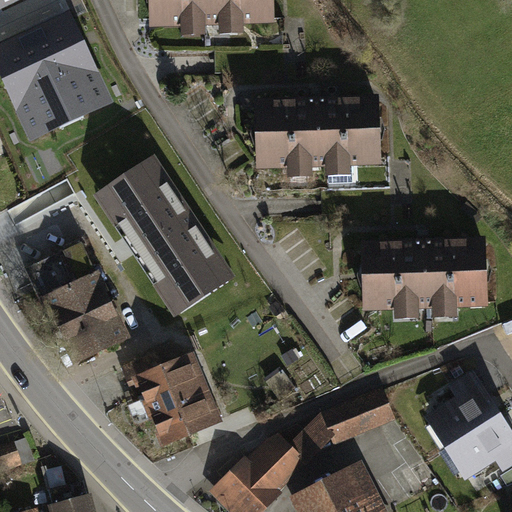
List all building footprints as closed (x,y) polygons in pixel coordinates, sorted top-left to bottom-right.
[(151,0),(153,23),(272,19),(270,0),(151,0)] [(106,102),(66,18),(0,49),(0,64),(34,136),(106,102)] [(376,101),(257,105),(259,165),(378,161),(376,101)] [(172,304),(223,270),(156,169),(105,203),(172,304)] [(68,177),(26,198),(35,215),(77,195),(68,177)] [(483,242),(364,246),(366,306),(485,302),(483,242)] [(48,300),(96,275),(81,243),(26,269),(42,302),(48,300)] [(96,275),(48,300),(76,361),(126,337),(96,275)] [(188,431),(163,368),(156,353),(123,366),(130,385),(139,381),(146,398),(128,406),(135,422),(139,423),(155,417),(164,441),(188,431)] [(185,359),(163,368),(188,431),(221,418),(209,390),(199,394),(185,359)] [(268,381),(279,398),(294,388),(282,371),(268,381)] [(481,387),(436,416),(453,443),(498,414),(481,387)] [(381,390),(354,401),(365,429),(392,418),(381,390)] [(335,441),(348,436),(337,408),(324,413),(330,429),(331,432),(335,441)] [(511,436),(498,414),(453,443),(471,470),(511,444),(511,436)] [(287,450),(300,463),(331,432),(330,429),(320,417),(287,450)] [(244,464),(223,485),(240,502),(232,510),(233,511),(259,511),(276,496),(272,492),(300,463),(287,450),(276,439),(247,467),(244,464)] [(0,469),(18,463),(12,444),(0,447),(0,469)] [(300,500),(306,511),(367,511),(348,475),(300,500)] [(53,505),(44,507),(45,511),(91,511),(84,482),(49,491),(53,505)]
